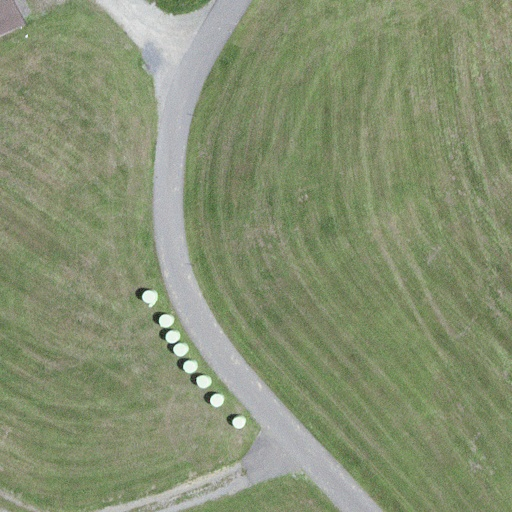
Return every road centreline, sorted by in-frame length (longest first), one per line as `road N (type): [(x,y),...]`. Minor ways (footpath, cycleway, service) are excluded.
road 1 (unclassified): [(236,0),(194,58),(182,96),(175,200),(198,310),(310,460),(362,511)]
road 2 (track): [(155,511),(310,460)]
